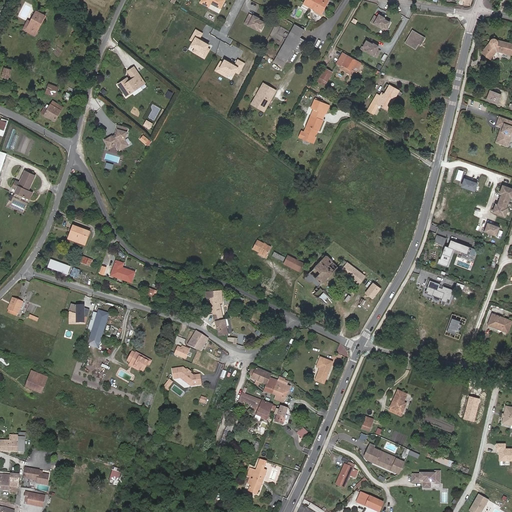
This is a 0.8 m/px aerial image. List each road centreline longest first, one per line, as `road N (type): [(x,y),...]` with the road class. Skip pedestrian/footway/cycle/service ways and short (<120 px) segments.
road 1 (tertiary): [(474,14),(418,237),(360,346)]
road 2 (residential): [(73,147),(113,231),(133,254),(221,282),(298,320)]
road 3 (residential): [(254,354),(25,269)]
road 4 (tertiary): [(360,346),(287,511)]
road 5 (residential): [(73,147),(123,0)]
road 6 (track): [(511,372),(360,346)]
road 7 (tertiary): [(25,269),(73,147)]
